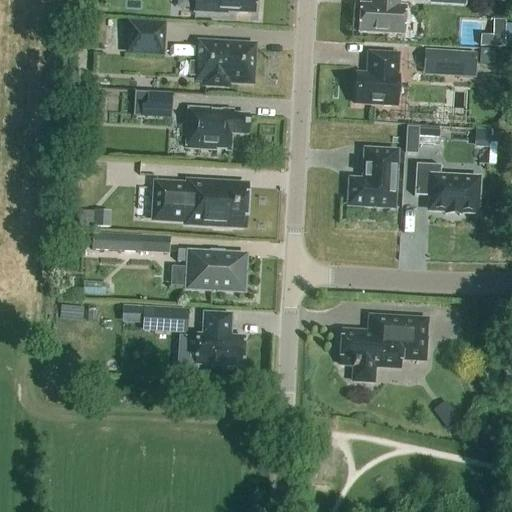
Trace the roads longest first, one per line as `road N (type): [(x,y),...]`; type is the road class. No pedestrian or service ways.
road 1 (tertiary): [(295,274),(310,0)]
road 2 (tertiary): [(279,511),(295,274)]
road 3 (residential): [(295,274),(511,283)]
